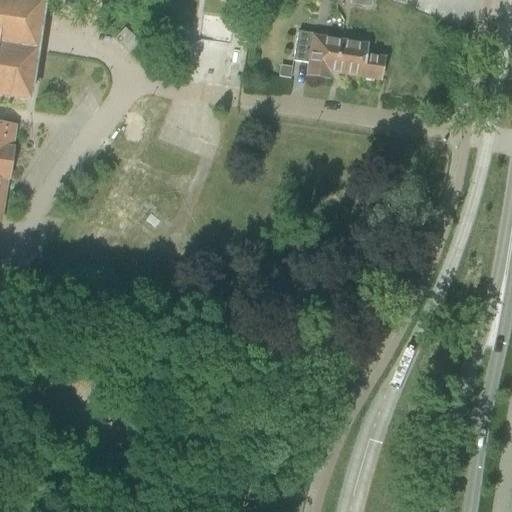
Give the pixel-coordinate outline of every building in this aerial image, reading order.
[(0,0),(0,97),(27,101),(42,2),(27,0),(0,0)] [(350,0),(351,1),(350,5),(371,8),(372,0),(350,0)] [(326,73),(335,74),(340,44),(314,40),(311,36),(297,33),(292,63),(309,66),(307,77),(325,79),(326,73)] [(340,44),(335,74),(378,81),(381,61),(362,58),(364,48),(340,44)] [(0,126),(0,222),(14,128),(0,126)]
